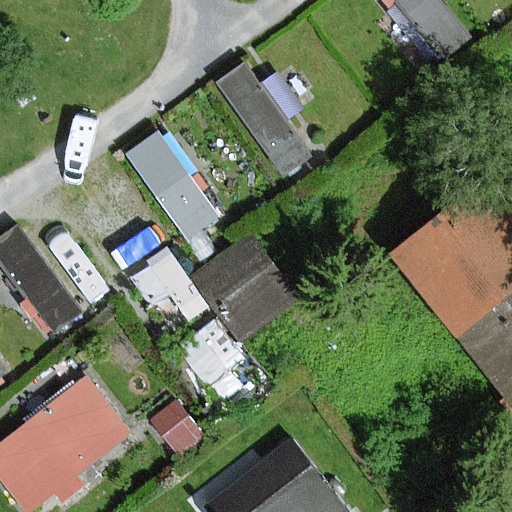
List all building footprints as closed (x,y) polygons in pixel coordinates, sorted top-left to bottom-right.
[(438,0),(329,0),(431,108),(489,54),(438,0)] [(511,0),(502,0),(511,9),(511,0)] [(299,28),(216,89),(285,184),(364,129),(299,28)] [(217,99),(155,148),(229,242),(281,194),(217,99)] [(511,215),(489,185),(400,253),(511,397),(511,215)] [(32,216),(0,241),(0,278),(53,346),(98,316),(32,216)] [(254,336),(304,297),(274,259),(224,298),(254,336)] [(0,295),(0,386),(3,389),(44,359),(0,295)] [(0,469),(28,506),(53,486),(63,500),(83,484),(74,473),(127,431),(87,379),(0,446),(0,469)] [(181,400),(151,423),(177,457),(208,434),(181,400)] [(299,424),(200,491),(213,511),(228,511),(317,451),(299,424)] [(261,511),(346,511),(313,471),(261,511)]
